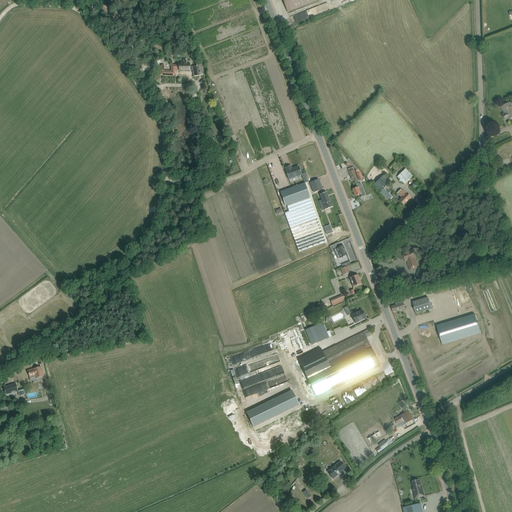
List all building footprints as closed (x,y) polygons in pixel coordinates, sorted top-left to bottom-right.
[(316,2),(315,0),(282,0),(288,12),(316,2)] [(196,66),(192,67),(189,67),(189,63),(187,63),(187,62),(186,62),(186,59),(183,60),(183,62),(181,62),(181,64),(178,64),(178,65),(179,70),(193,70),(193,76),(203,75),(201,64),(196,65),(196,66)] [(179,70),(178,65),(176,65),(171,65),(171,71),(163,71),(164,65),(161,65),(160,73),(160,75),(174,76),(175,70),(179,70)] [(501,107),(505,113),(506,116),(504,117),(505,121),(508,119),(508,120),(511,119),(511,117),(511,109),(509,104),(510,103),(501,107)] [(285,168),(286,170),(285,171),(289,179),(302,175),(298,166),(292,168),(291,166),(285,168)] [(362,182),(364,187),(368,186),(366,181),(359,171),(358,169),(355,170),(359,181),(362,179),(363,182),(362,182)] [(397,177),(404,184),(412,176),(405,169),(397,177)] [(357,179),(354,170),(349,172),(352,181),(354,181),(357,179)] [(379,193),(388,202),(392,197),(384,188),(391,181),(384,174),(374,184),(381,191),(379,193)] [(318,179),(310,183),(314,193),(322,189),(318,179)] [(363,189),(361,183),(359,184),(357,179),(354,181),(357,188),(352,189),(355,196),(360,194),(361,197),(360,197),(361,197),(366,195),(365,195),(363,189)] [(287,205),(309,197),(310,197),(305,183),(280,192),(285,206),(287,205)] [(402,198),(399,201),(403,205),(411,197),(409,194),(407,195),(401,189),(397,193),(402,198)] [(326,192),(320,195),(321,198),(323,202),(321,203),(324,210),(328,208),(329,207),(329,208),(333,206),(330,199),(329,200),(326,192)] [(326,242),(309,197),(287,205),(289,212),(285,213),(290,228),(299,252),(326,242)] [(339,247),(334,250),(338,259),(347,255),(345,251),(342,252),(339,247)] [(403,254),(404,259),(405,258),(406,261),(407,261),(410,270),(418,268),(414,258),(415,258),(413,250),(403,254)] [(465,267),(467,272),(477,269),(494,262),(490,250),(483,252),(486,260),(465,267)] [(358,275),(350,277),(353,286),(361,284),(358,275)] [(413,302),(416,314),(431,309),(430,304),(438,302),(437,299),(443,297),(441,293),(413,302)] [(332,304),(333,306),(343,302),(342,300),(344,299),(342,295),(330,300),(332,304)] [(405,309),(403,301),(395,303),(396,305),(391,307),(393,312),(405,309)] [(366,318),(362,310),(351,315),(355,323),(366,318)] [(475,315),(437,326),(442,345),(481,334),(475,315)] [(17,338),(25,331),(17,323),(10,330),(17,338)] [(305,330),(312,345),(329,337),(323,323),(305,330)] [(0,345),(10,337),(4,330),(0,333),(0,345)] [(305,373),(316,396),(316,397),(380,366),(366,338),(371,335),(368,330),(322,352),(330,369),(308,379),(305,372),(305,373)] [(9,343),(2,349),(5,353),(12,346),(9,343)] [(41,367),(28,371),(30,377),(35,375),(36,378),(43,376),(41,367)] [(16,383),(3,387),(6,394),(18,391),(16,383)] [(292,390),(246,412),(253,427),(299,405),(292,390)] [(404,421),(406,424),(414,420),(409,411),(394,419),(398,425),(404,421)] [(380,447),(382,450),(392,443),(390,441),(387,443),(385,440),(378,445),(379,446),(380,447)] [(340,461),(327,472),(333,479),(340,473),(340,472),(345,468),(340,461)] [(424,496),(421,486),(420,486),(419,480),(412,481),(414,488),(415,488),(416,492),(414,493),(415,498),(424,496)] [(428,504),(438,502),(436,494),(431,495),(431,498),(427,499),(428,504)] [(404,511),(422,511),(420,503),(403,508),(404,511)]
